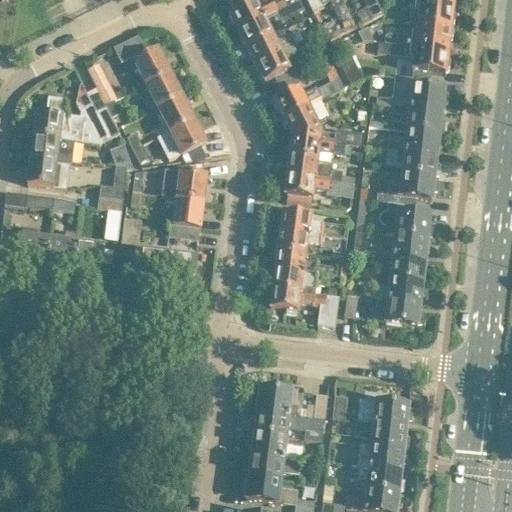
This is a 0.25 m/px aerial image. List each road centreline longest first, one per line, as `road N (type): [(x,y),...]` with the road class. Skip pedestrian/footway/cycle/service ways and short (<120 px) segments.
road 1 (unclassified): [(223,347),(244,147),(173,8)]
road 2 (secondary): [(511,43),(476,375)]
road 3 (residential): [(476,375),(223,347)]
road 4 (residential): [(223,347),(0,322)]
road 5 (unclassified): [(173,8),(33,70),(0,104)]
road 6 (unclassified): [(205,511),(223,347)]
road 7 (secondary): [(476,375),(461,508)]
